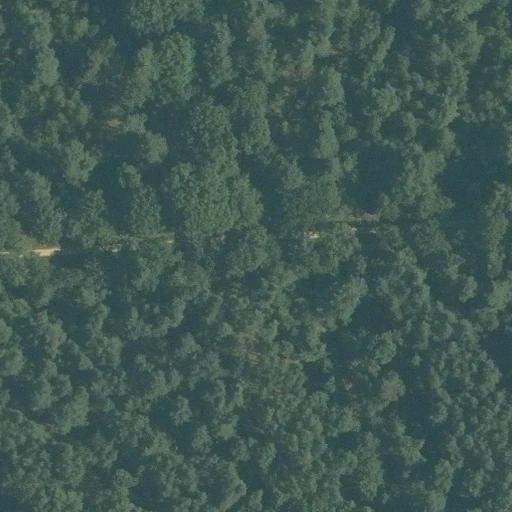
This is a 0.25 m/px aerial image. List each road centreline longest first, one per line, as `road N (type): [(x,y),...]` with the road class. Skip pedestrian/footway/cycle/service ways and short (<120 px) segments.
road 1 (track): [(261,233),(390,511)]
road 2 (track): [(0,250),(261,233)]
road 3 (track): [(145,0),(261,233)]
road 4 (track): [(261,233),(511,218)]
